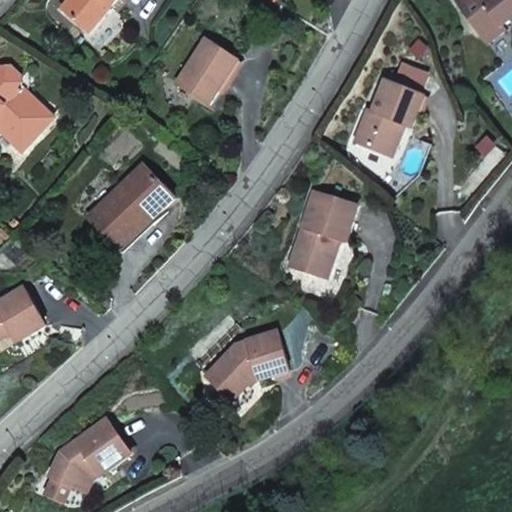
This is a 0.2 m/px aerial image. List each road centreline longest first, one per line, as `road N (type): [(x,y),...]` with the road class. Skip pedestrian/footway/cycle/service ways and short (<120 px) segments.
road 1 (residential): [(0,454),(247,198),(369,0)]
road 2 (residential): [(511,189),(340,404),(169,511)]
